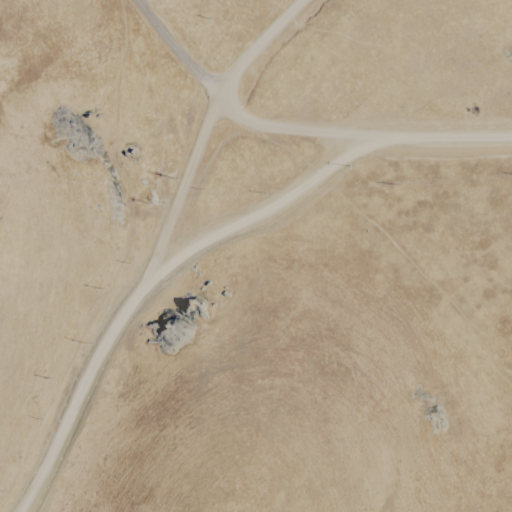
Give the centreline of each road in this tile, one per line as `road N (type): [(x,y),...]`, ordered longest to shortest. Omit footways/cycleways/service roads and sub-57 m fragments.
road 1 (track): [(27,511),(143,299),(225,93),(308,0)]
road 2 (track): [(225,93),(191,70),(139,0)]
